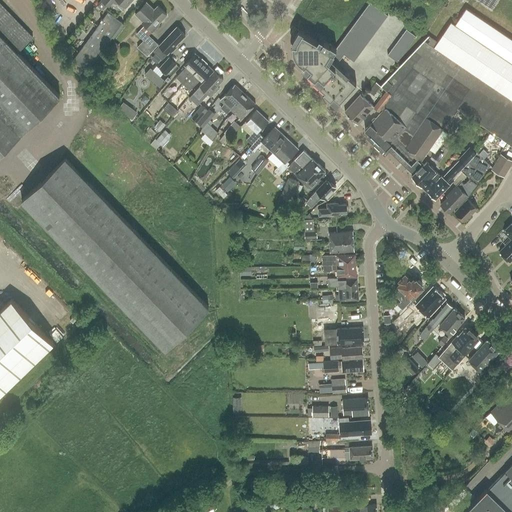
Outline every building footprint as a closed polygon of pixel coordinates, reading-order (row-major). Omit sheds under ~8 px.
[(118,0),(126,7),(132,0),(101,0),(98,4),(99,5),(95,9),(98,12),(102,7),(104,9),(108,5),(110,6),(115,0),(118,0)] [(0,152),(60,95),(17,51),(33,36),(0,1),(0,152)] [(157,24),(166,14),(157,5),(154,9),(146,2),(135,13),(143,20),(142,22),(145,25),(137,33),(144,40),(138,46),(148,55),(158,44),(149,35),(158,25),(157,24)] [(340,60),(344,54),(348,49),(352,44),(356,39),(359,34),(363,29),(367,23),(371,18),(375,13),(378,8),(370,2),(336,48),(319,38),(317,41),(294,28),(290,35),(295,38),(294,39),(294,41),(293,43),(293,44),(293,46),(293,47),(293,49),(293,50),(293,51),(293,52),(294,54),(294,55),(295,56),(295,57),(297,59),(298,60),(299,62),(300,62),(304,65),(302,67),(314,78),(313,80),(325,91),(323,93),(337,105),(356,84),(348,76),(328,57),(330,54),(340,60)] [(451,22),(438,42),(429,36),(425,41),(382,87),(387,91),(374,108),(379,112),(383,106),(385,108),(376,119),(374,118),(371,121),(372,123),(371,124),(370,124),(365,130),(370,134),(370,135),(385,150),(390,144),(411,165),(417,158),(421,162),(430,148),(436,152),(448,134),(442,130),(457,109),(511,145),(511,39),(466,8),(455,25),(451,22)] [(375,13),(384,20),(388,15),(378,8),(375,13)] [(123,23),(108,12),(73,59),(88,70),(123,23)] [(381,25),(384,20),(375,13),(371,18),(381,25)] [(367,23),(377,31),(381,25),(371,18),(367,23)] [(373,36),(377,31),(367,23),(363,29),(373,36)] [(185,35),(177,27),(154,51),(162,59),(185,35)] [(369,41),(373,36),(363,29),(359,34),(369,41)] [(403,34),(412,41),(416,36),(406,29),(403,34)] [(365,46),(369,41),(359,34),(356,39),(365,46)] [(409,46),(412,41),(403,34),(399,39),(409,46)] [(352,44),(362,51),(365,46),(356,39),(352,44)] [(405,51),(409,46),(399,39),(395,44),(405,51)] [(362,51),(352,44),(348,49),(358,56),(362,51)] [(405,51),(395,44),(392,49),(401,56),(405,51)] [(348,49),(344,54),(354,62),(358,56),(348,49)] [(397,61),(401,56),(392,49),(388,54),(397,61)] [(177,77),(183,83),(204,61),(195,53),(185,64),(186,66),(177,77)] [(169,58),(160,68),(167,74),(176,64),(169,58)] [(212,70),(204,61),(183,83),(190,89),(199,78),(202,81),(212,70)] [(165,81),(150,68),(145,73),(160,87),(165,81)] [(217,85),(222,79),(214,71),(189,97),(196,103),(207,91),(211,96),(219,87),(217,85)] [(381,86),(376,82),(369,91),(373,95),(381,86)] [(226,113),(230,109),(245,93),(234,83),(219,99),(224,103),(220,107),(226,113)] [(255,103),(245,93),(230,109),(240,118),(255,103)] [(358,124),(374,106),(361,94),(345,112),(358,124)] [(180,107),(185,101),(178,95),(173,101),(180,107)] [(121,107),(134,118),(140,112),(126,100),(121,107)] [(202,105),(192,117),(198,122),(208,110),(202,105)] [(198,122),(203,127),(207,123),(210,125),(213,122),(210,120),(215,113),(209,109),(208,110),(198,122)] [(247,139),(252,144),(262,136),(258,132),(269,121),(257,110),(246,121),(255,130),(247,139)] [(225,133),(220,139),(226,144),(241,126),(234,121),(224,133),(225,133)] [(264,138),(262,136),(252,144),(250,147),(255,152),(264,143),(273,152),(287,138),(275,127),(264,138)] [(298,149),(287,138),(273,152),(283,162),(279,165),(274,170),(279,175),(289,166),(291,164),(287,160),(298,149)] [(225,155),(234,161),(239,154),(231,148),(225,155)] [(477,152),(465,165),(452,178),(454,180),(459,184),(458,185),(457,185),(447,196),(448,197),(441,204),(450,213),(457,205),(458,207),(468,196),(477,184),(490,165),(489,165),(494,160),(483,149),(479,154),(477,152)] [(295,159),(291,164),(289,166),(312,188),(321,179),(319,177),(325,171),(304,150),(295,159)] [(511,160),(501,154),(491,170),(504,177),(511,163),(511,160)] [(269,161),(262,155),(251,168),(258,174),(269,161)] [(23,200),(166,348),(209,307),(67,157),(23,200)] [(435,199),(454,180),(452,178),(465,165),(459,160),(447,173),(450,176),(446,180),(441,176),(427,162),(424,164),(412,176),(422,186),(428,192),(435,199)] [(238,162),(230,171),(236,177),(245,169),(238,162)] [(288,178),(282,194),(293,198),(299,182),(288,178)] [(325,198),(336,187),(327,179),(316,190),(308,200),(303,197),(302,198),(297,194),(291,203),(301,210),(307,201),(311,205),(321,195),(325,198)] [(220,187),(217,190),(224,197),(227,194),(220,187)] [(477,208),(468,199),(455,212),(464,221),(477,208)] [(346,211),(348,209),(348,206),(346,205),(346,203),(336,204),(335,202),(326,202),(327,207),(319,208),(319,215),(338,214),(337,213),(346,212),(346,211)] [(305,219),(305,231),(314,231),(313,219),(305,219)] [(511,258),(511,222),(504,231),(511,238),(511,239),(500,251),(509,261),(511,258)] [(251,238),(276,237),(276,225),(250,227),(251,238)] [(330,251),(354,250),(352,231),(329,232),(330,251)] [(324,265),(355,264),(354,253),(323,255),(324,265)] [(355,264),(324,265),(324,272),(330,271),(333,269),(337,269),(338,275),(356,274),(355,264)] [(400,283),(397,285),(400,288),(394,293),(401,300),(397,303),(402,309),(412,300),(410,298),(422,286),(414,277),(411,280),(405,274),(398,281),(400,283)] [(337,285),(337,287),(357,285),(356,276),(328,278),(328,286),(337,285)] [(357,285),(337,287),(337,290),(339,289),(340,299),(358,297),(357,285)] [(428,316),(445,298),(433,287),(416,305),(428,316)] [(332,294),(322,295),(323,303),(333,302),(332,294)] [(0,395),(54,343),(11,299),(0,310),(0,395)] [(424,339),(447,312),(452,306),(446,300),(433,315),(428,321),(430,323),(419,335),(424,339)] [(407,320),(409,322),(418,312),(410,305),(395,324),(399,328),(407,320)] [(450,335),(465,318),(454,308),(439,325),(450,335)] [(338,343),(364,342),(363,327),(337,329),(338,343)] [(466,354),(479,339),(478,335),(470,327),(465,327),(452,341),(445,349),(439,356),(435,354),(428,363),(434,368),(437,364),(443,368),(445,365),(450,370),(466,354)] [(448,338),(444,335),(438,342),(442,346),(448,338)] [(481,372),(480,371),(498,351),(487,340),(469,360),(471,362),(465,368),(471,374),(472,372),(477,377),(481,372)] [(341,346),(336,347),(330,347),(331,359),(363,357),(362,346),(341,347),(341,346)] [(402,363),(412,374),(419,368),(409,357),(402,363)] [(422,366),(427,362),(423,358),(418,362),(422,366)] [(364,371),(363,359),(342,360),(338,361),(338,360),(324,360),(324,372),(339,371),(339,368),(342,368),(342,372),(364,371)] [(332,379),(333,393),(347,392),(345,378),(332,379)] [(301,401),(301,407),(303,407),(303,393),(288,392),(288,401),(301,401)] [(502,401),(491,413),(511,433),(511,394),(510,396),(509,395),(502,401)] [(243,396),(235,396),(236,411),(244,411),(243,396)] [(368,397),(343,399),(344,414),(357,413),(357,415),(369,414),(368,397)] [(312,406),(313,416),(329,416),(329,406),(312,406)] [(342,427),(341,416),(321,417),(322,427),(342,427)] [(349,434),(371,433),(371,423),(367,423),(367,420),(348,421),(349,434)] [(492,444),(497,440),(493,435),(488,439),(492,444)] [(349,446),(350,447),(345,447),(345,449),(320,449),(320,452),(322,452),(322,463),(350,463),(350,459),(373,457),(372,445),(349,446)] [(511,511),(511,464),(464,511),(511,511)] [(342,511),(341,498),(327,498),(328,501),(324,502),(324,511),(342,511)]
